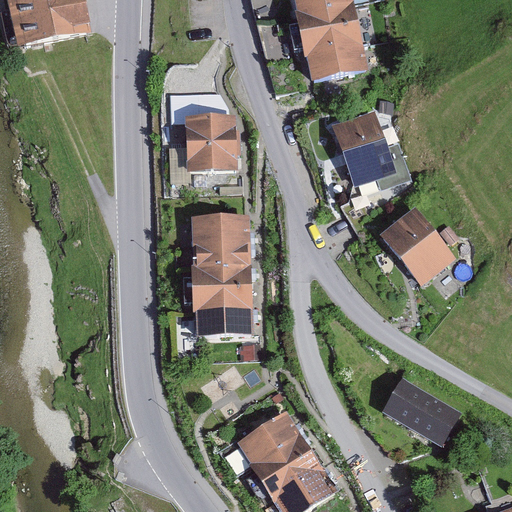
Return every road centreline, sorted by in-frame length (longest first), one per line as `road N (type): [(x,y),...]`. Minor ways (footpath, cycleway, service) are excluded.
road 1 (residential): [(236,0),(299,231),(302,332),(312,369),(383,511)]
road 2 (tertiary): [(129,0),(140,394),(165,461),(200,511)]
road 3 (track): [(511,411),(394,341),(336,287),(299,231)]
